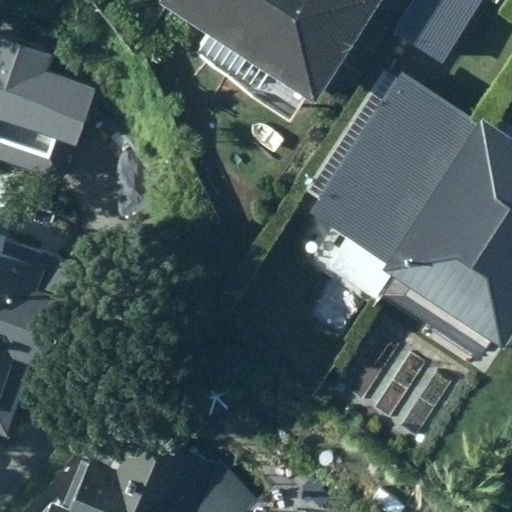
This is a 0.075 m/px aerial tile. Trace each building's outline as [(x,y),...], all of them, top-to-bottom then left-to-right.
[(347,0),(157,0),(189,21),(180,34),(238,73),(233,81),(275,109),(347,0)] [(432,56),(467,0),(405,0),(379,45),(396,56),(406,39),(432,56)] [(88,96),(0,59),(0,165),(19,177),(88,96)] [(316,258),(371,294),(484,118),(461,103),(457,107),(390,61),(297,202),(337,228),(316,258)] [(511,283),(511,136),(484,118),(371,294),(456,350),(471,328),(479,334),(511,283)] [(1,251),(0,250),(0,423),(39,438),(54,398),(0,378),(0,349),(35,362),(61,290),(44,284),(55,255),(6,238),(1,251)] [(93,444),(30,511),(335,511),(328,504),(319,511),(281,511),(277,508),(209,481),(225,439),(143,408),(125,455),(93,444)]
